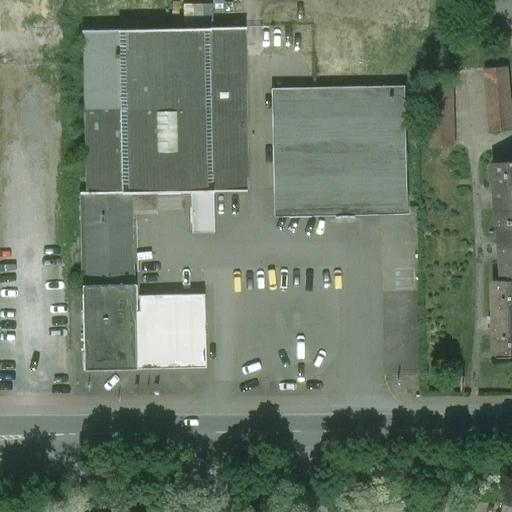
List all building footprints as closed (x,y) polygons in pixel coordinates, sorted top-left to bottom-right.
[(242,30),(84,32),(88,193),(88,195),(131,194),(131,211),(156,211),(155,193),(190,193),(212,192),(245,191),(242,30)] [(508,68),(484,70),(488,132),(511,130),(508,68)] [(454,86),(429,86),(430,149),(453,148),(454,86)] [(404,89),(277,91),(279,212),(407,210),(404,89)] [(511,161),(490,164),(499,280),(491,281),(492,317),(491,317),(491,327),(493,327),(493,354),(511,353),(511,161)] [(212,192),(190,193),(191,233),(213,232),(212,192)] [(131,194),(88,195),(88,193),(80,193),(82,287),(133,286),(131,211),(131,194)] [(133,286),(82,287),(84,353),(83,353),(83,371),(205,368),(204,294),(138,296),(138,312),(133,312),(133,286)] [(511,511),(511,499),(506,498),(502,511),(511,511)]
